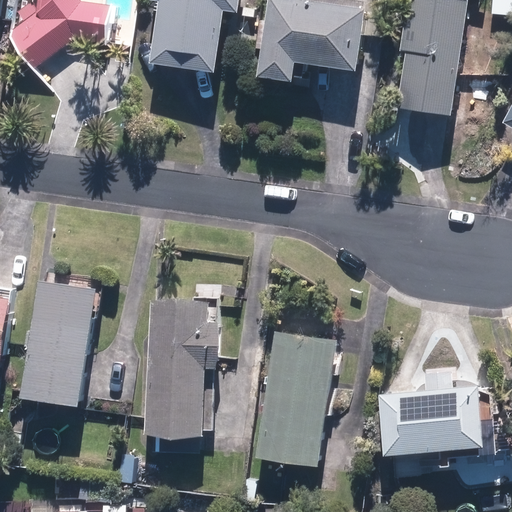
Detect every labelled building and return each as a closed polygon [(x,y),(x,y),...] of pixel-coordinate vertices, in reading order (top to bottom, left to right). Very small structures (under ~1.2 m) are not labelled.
[(0,0),(0,22),(6,23),(9,0),(0,0)] [(85,2),(83,0),(43,0),(41,12),(34,1),(20,12),(28,22),(20,28),(15,40),(39,70),(75,42),(111,47),(114,19),(116,6),(105,5),(85,2)] [(163,0),(155,56),(219,64),(228,3),(243,6),(243,0),(163,0)] [(264,52),(261,74),(295,78),(298,59),(359,68),(367,6),(319,0),(271,0),(271,3),(269,17),(268,22),(264,52)] [(403,101),(455,109),(470,0),(408,0),(402,45),(410,46),(403,101)] [(243,13),(256,15),(256,6),(244,5),(243,13)] [(87,404),(102,288),(43,280),(28,396),(87,404)] [(0,357),(8,359),(17,297),(0,294),(0,357)] [(210,300),(155,297),(149,425),(202,427),(204,427),(210,300)] [(262,449),(323,457),(339,335),(278,327),(262,449)] [(483,382),(481,382),(382,390),(387,452),(444,447),(445,455),(498,451),(494,394),(483,390),(483,382)] [(223,454),(206,454),(205,480),(222,481),(223,454)]
